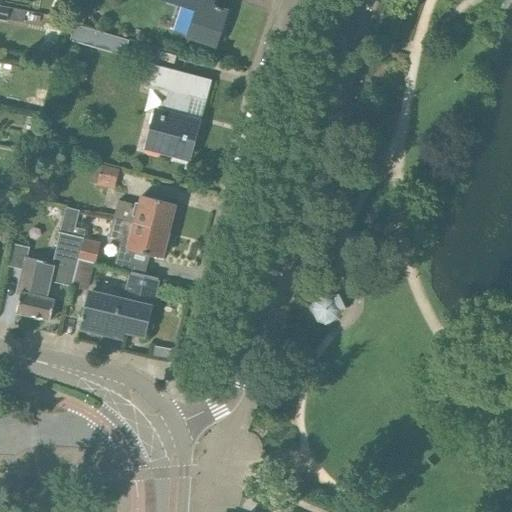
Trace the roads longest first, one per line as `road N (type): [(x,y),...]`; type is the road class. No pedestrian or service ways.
road 1 (residential): [(253,329),(356,0)]
road 2 (residential): [(175,423),(233,393),(253,329)]
